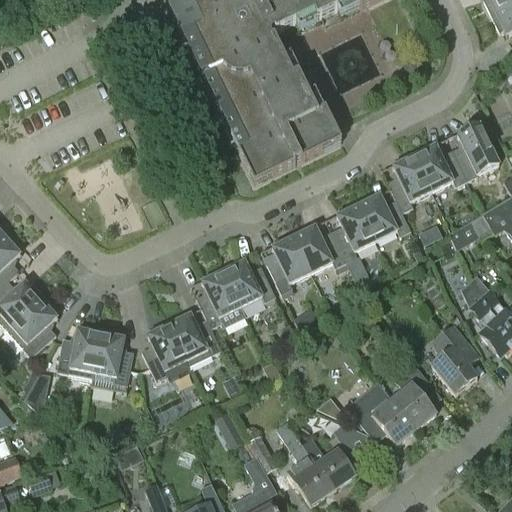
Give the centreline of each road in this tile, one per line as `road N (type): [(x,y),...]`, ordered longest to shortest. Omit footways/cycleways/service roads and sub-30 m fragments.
road 1 (residential): [(437,0),(462,61),(443,97),(372,136),(351,165),(119,266),(95,265),(0,166)]
road 2 (residential): [(0,89),(89,45),(136,0)]
road 3 (residential): [(385,511),(511,411)]
